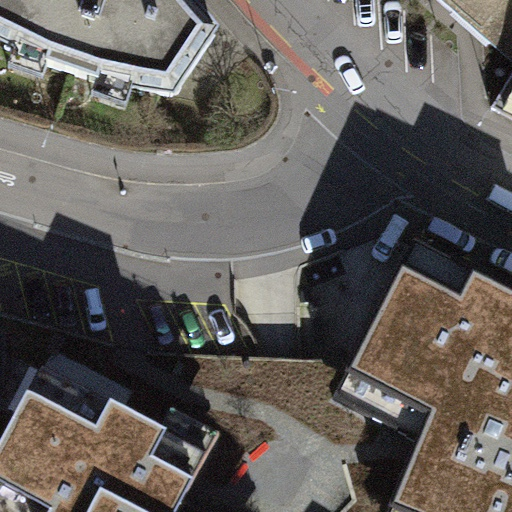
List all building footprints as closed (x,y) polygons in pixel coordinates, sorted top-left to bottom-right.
[(0,0),(0,44),(175,100),(199,53),(155,0),(0,0)] [(511,0),(441,0),(511,62),(511,0)] [(511,121),(511,80),(493,111),(511,121)] [(511,511),(511,297),(472,277),(414,247),(335,402),(419,445),(412,460),(390,511),(511,511)] [(177,511),(190,488),(206,459),(42,372),(0,449),(0,511),(177,511)]
